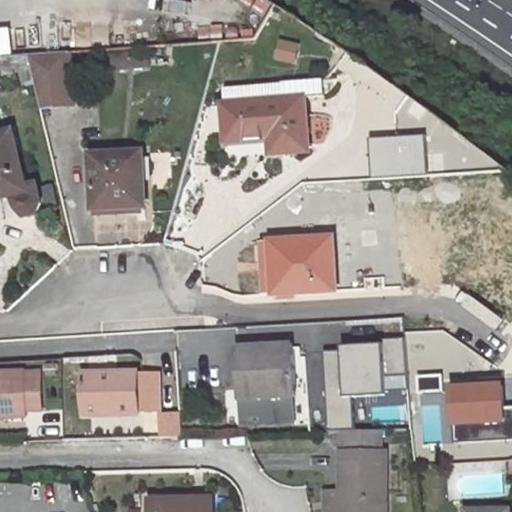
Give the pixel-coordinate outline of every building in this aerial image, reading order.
[(69,52),(30,55),(42,108),(73,105),(69,52)] [(111,71),(148,68),(146,53),(110,56),(111,71)] [(226,142),(270,138),(271,154),(308,151),(305,106),(326,104),(324,81),(281,84),(282,100),(226,104),(223,104),(226,142)] [(281,84),(224,88),(226,104),(282,100),(281,84)] [(0,187),(8,186),(11,195),(15,208),(21,214),(24,216),(34,214),(42,204),(37,184),(25,186),(12,132),(0,134),(0,187)] [(384,137),(388,171),(402,170),(399,135),(384,137)] [(144,206),(142,153),(92,156),(95,209),(144,206)] [(0,187),(0,197),(11,195),(8,186),(0,187)] [(336,290),(333,238),(278,241),(282,294),(336,290)] [(282,294),(278,241),(270,242),(273,294),(282,294)] [(243,365),(246,420),(288,417),(287,396),(295,395),(292,345),(237,349),(238,365),(243,365)] [(0,372),(0,416),(27,416),(27,412),(42,412),(41,371),(0,372)] [(161,415),(160,375),(84,378),(85,417),(161,415)] [(162,414),(162,434),(179,434),(179,413),(162,414)] [(343,452),(340,452),(340,511),(385,511),(385,452),(380,452),(380,432),(343,433),(343,452)] [(212,511),(212,500),(151,502),(151,511),(212,511)]
